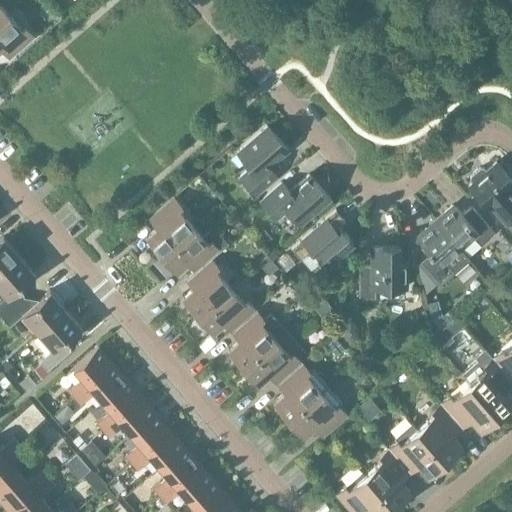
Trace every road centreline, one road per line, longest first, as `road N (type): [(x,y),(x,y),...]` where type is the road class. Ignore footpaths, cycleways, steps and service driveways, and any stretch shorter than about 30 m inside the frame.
road 1 (residential): [(301,511),(0,172)]
road 2 (residential): [(511,149),(497,133),(480,132),(403,189),(376,194),(359,186),(194,0)]
